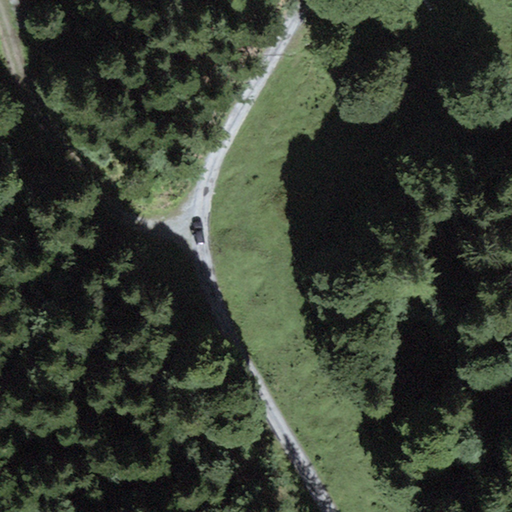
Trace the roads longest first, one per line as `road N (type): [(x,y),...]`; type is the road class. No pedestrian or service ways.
road 1 (unclassified): [(301,0),(208,177),(203,243),(240,357),(330,511)]
road 2 (track): [(0,27),(49,138),(105,200),(141,224),(203,243)]
